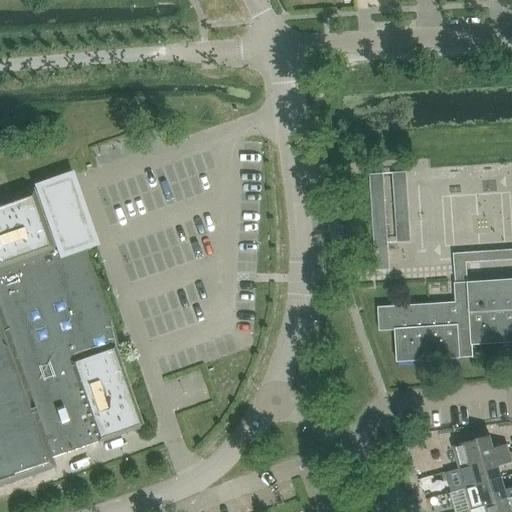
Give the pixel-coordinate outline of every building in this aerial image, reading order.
[(367,181),(376,271),(390,270),(383,174),(369,175),(367,181)] [(32,191),(0,201),(0,486),(54,467),(51,459),(142,427),(108,331),(112,329),(82,244),(72,247),(72,225),(80,225),(80,212),(73,212),(74,194),(73,194),(68,179),(41,189),(42,193),(33,193),(32,191)] [(380,331),(395,330),(397,362),(472,357),(471,345),(511,342),(511,279),(455,283),(456,302),(378,307),(380,331)] [(490,436),(454,447),(460,468),(510,453),(507,445),(494,449),(490,436)] [(511,452),(510,453),(460,468),(466,488),(468,488),(502,478),(499,466),(511,461),(511,452)] [(468,488),(466,488),(472,510),(486,506),(485,505),(511,497),(511,487),(506,489),(502,478),(468,488)] [(511,511),(511,497),(485,505),(486,506),(487,511),(511,511)]
